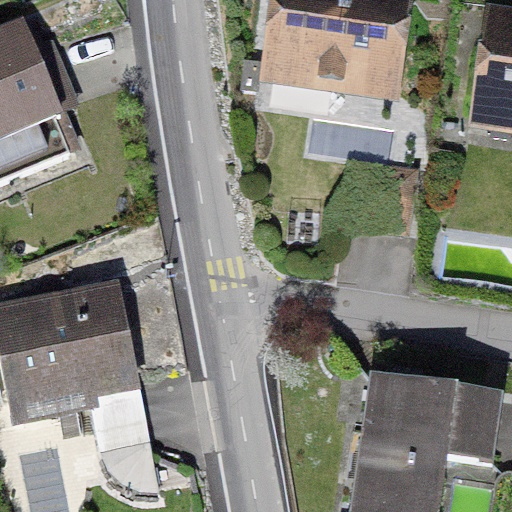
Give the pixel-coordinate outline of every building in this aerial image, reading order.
[(285,0),(275,71),(388,88),(400,0),(285,0)] [(511,29),(498,27),(485,117),(511,121),(511,29)] [(0,38),(0,186),(69,158),(55,125),(59,124),(20,30),(0,38)] [(413,176),(353,168),(345,227),(405,236),(413,176)] [(2,320),(19,409),(127,388),(110,299),(2,320)] [(354,511),(438,511),(446,460),(492,467),(501,401),(372,383),(354,511)]
